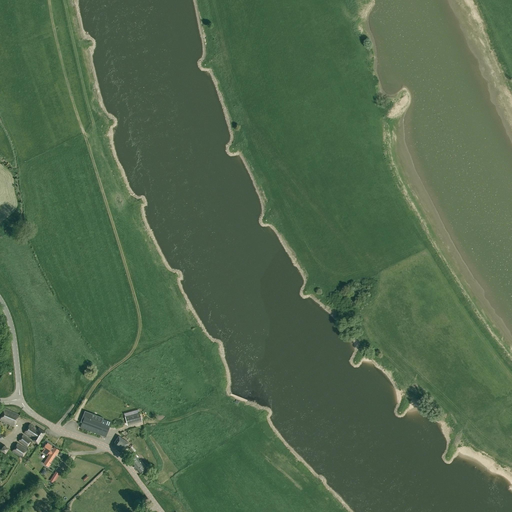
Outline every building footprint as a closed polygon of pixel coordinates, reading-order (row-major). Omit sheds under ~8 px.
[(0,420),(14,427),(20,414),(5,408),(0,419),(0,420)] [(91,419),(92,416),(84,413),(81,420),(83,421),(82,423),(82,424),(80,428),(102,436),(106,437),(107,433),(111,422),(103,419),(101,423),(91,419)] [(38,444),(45,433),(39,428),(38,429),(30,423),(23,434),(30,438),(30,437),(32,438),(32,440),(38,444)] [(27,448),(32,441),(23,435),(18,442),(27,448)] [(129,443),(124,440),(119,436),(114,442),(113,446),(122,452),(125,449),(129,443)] [(28,450),(18,443),(12,452),(22,458),(28,450)] [(58,450),(54,448),(53,449),(51,448),(52,446),(48,443),(46,445),(43,448),(44,449),(42,452),(47,455),(48,453),(50,454),(44,463),(49,467),(50,464),(56,454),(58,450)] [(136,456),(134,454),(132,456),(133,458),(129,461),(139,473),(145,468),(136,456)]
